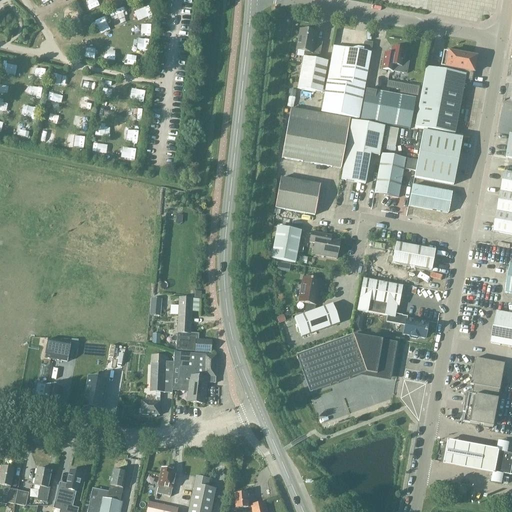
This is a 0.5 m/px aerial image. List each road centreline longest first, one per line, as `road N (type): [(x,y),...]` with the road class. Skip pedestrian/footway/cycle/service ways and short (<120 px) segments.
road 1 (tertiary): [(258,409),(229,318),(223,261),(250,0)]
road 2 (unclassified): [(414,511),(463,240)]
road 3 (unclassified): [(501,39),(281,0)]
road 4 (unclassified): [(463,240),(501,39)]
road 5 (tertiary): [(117,437),(182,433),(258,409)]
